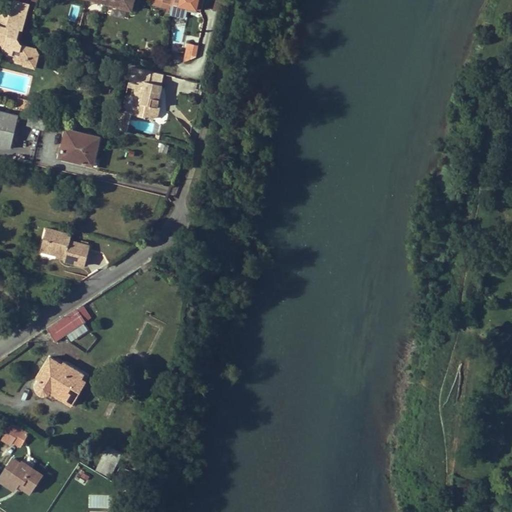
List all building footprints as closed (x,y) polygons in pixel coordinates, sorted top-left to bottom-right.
[(30,4),(17,0),(14,0),(11,13),(0,10),(0,37),(7,39),(4,48),(7,52),(13,54),(15,49),(20,50),(19,55),(22,60),(25,60),(24,65),(32,67),(37,64),(40,54),(36,47),(22,44),(20,41),(18,37),(20,29),(23,30),(30,4)] [(134,0),(104,0),(104,2),(132,10),(134,0)] [(173,0),(173,3),(172,14),(186,18),(188,7),(197,9),(197,5),(202,6),(203,2),(203,0),(173,0)] [(4,48),(7,39),(0,37),(0,44),(9,61),(24,65),(25,60),(22,60),(19,55),(20,50),(15,49),(13,54),(7,52),(4,48)] [(196,55),(198,46),(190,44),(187,59),(196,55)] [(152,70),(133,66),(129,82),(140,85),(139,88),(136,101),(143,102),(140,116),(155,119),(161,116),(165,100),(160,99),(157,99),(159,93),(161,93),(164,84),(161,83),(150,81),(152,70)] [(161,83),(163,73),(152,70),(150,81),(161,83)] [(33,102),(20,99),(18,106),(31,109),(33,102)] [(133,114),(140,116),(143,102),(136,101),(133,114)] [(0,110),(0,144),(12,148),(20,115),(0,110)] [(31,110),(27,126),(41,129),(45,113),(31,110)] [(45,113),(41,129),(49,130),(53,115),(45,113)] [(67,129),(60,157),(93,164),(95,157),(100,137),(67,129)] [(167,153),(169,145),(162,143),(160,151),(167,153)] [(166,196),(170,197),(175,185),(171,184),(166,196)] [(70,237),(72,231),(45,224),(38,252),(85,264),(90,242),(70,237)] [(147,265),(150,269),(158,264),(154,260),(147,265)] [(56,342),(86,322),(78,310),(48,329),(56,342)] [(50,392),(52,388),(74,401),(88,377),(64,362),(62,365),(50,358),(37,379),(39,381),(37,385),(37,387),(37,389),(37,391),(39,393),(40,394),(42,395),(44,395),(46,394),(48,393),(50,392)] [(143,376),(147,370),(136,364),(133,370),(143,376)] [(154,381),(158,373),(153,370),(149,378),(154,381)] [(74,401),(52,388),(50,392),(71,405),(74,401)] [(26,429),(15,423),(5,438),(15,445),(17,443),(26,429)] [(33,434),(26,429),(17,443),(24,448),(33,434)] [(106,461),(115,466),(121,455),(113,450),(109,456),(106,461)] [(98,470),(109,476),(115,466),(106,461),(109,456),(107,454),(98,470)] [(23,461),(22,463),(14,458),(0,478),(0,480),(14,490),(18,485),(20,482),(32,489),(42,474),(23,461)] [(85,484),(90,476),(82,471),(77,479),(85,484)] [(30,493),(32,489),(20,482),(18,485),(30,493)]
